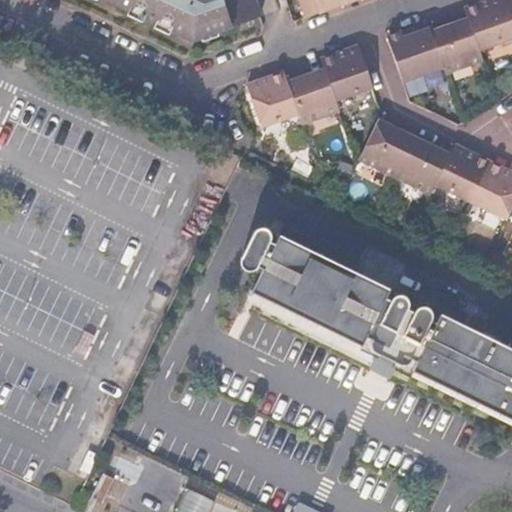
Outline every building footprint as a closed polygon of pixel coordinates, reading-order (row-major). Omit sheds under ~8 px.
[(113,0),(188,37),(258,15),(253,0),(113,0)] [(336,0),(297,0),(302,12),(336,0)] [(511,33),(500,0),(477,0),(460,6),(463,15),(475,47),(511,33)] [(511,0),(500,0),(511,33),(511,0)] [(478,56),(475,47),(463,15),(427,27),(439,63),(441,68),(478,56)] [(427,27),(424,19),(382,33),(398,78),(439,63),(427,27)] [(320,65),(331,97),(368,84),(354,44),(317,56),(320,65)] [(298,120),(335,107),(331,97),(320,65),(283,78),(294,109),(298,120)] [(243,81),(256,123),(294,109),(283,78),(280,69),(243,81)] [(391,172),(410,133),(392,124),(374,115),(356,154),(391,172)] [(432,180),(446,150),(427,141),(410,133),(391,172),(427,189),(432,180)] [(468,197),(486,159),(470,151),(450,142),(446,150),(432,180),(468,197)] [(468,197),(503,214),(511,195),(511,171),(503,167),(486,159),(468,197)] [(254,232),(243,256),(266,269),(254,294),(364,346),(369,337),(378,342),(378,351),(381,354),(401,364),(405,363),(411,358),(419,362),(415,370),(511,416),(511,346),(445,315),(441,322),(435,319),(433,310),(429,307),(422,310),(420,312),(411,308),(410,301),(407,296),(397,296),(393,299),(388,296),(391,288),(284,236),(280,244),(275,241),(273,233),(270,230),(265,229),(254,232)] [(177,508),(186,511),(209,511),(215,500),(187,487),(177,508)]
